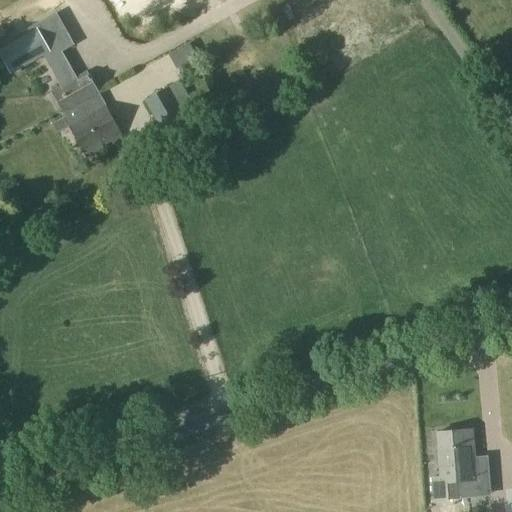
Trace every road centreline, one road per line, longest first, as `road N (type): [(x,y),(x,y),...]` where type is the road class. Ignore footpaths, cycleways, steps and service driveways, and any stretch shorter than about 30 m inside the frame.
road 1 (unclassified): [(0,488),(511,321)]
road 2 (unknown): [(224,415),(164,209),(88,31),(89,16),(113,0)]
